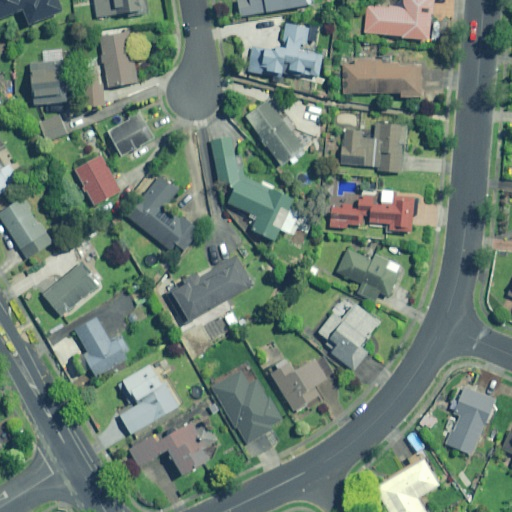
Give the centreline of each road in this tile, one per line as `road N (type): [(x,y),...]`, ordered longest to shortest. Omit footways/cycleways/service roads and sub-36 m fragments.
road 1 (residential): [(441,326),(460,264),(484,0)]
road 2 (residential): [(310,470),(368,428),(441,326)]
road 3 (tertiary): [(0,333),(74,460)]
